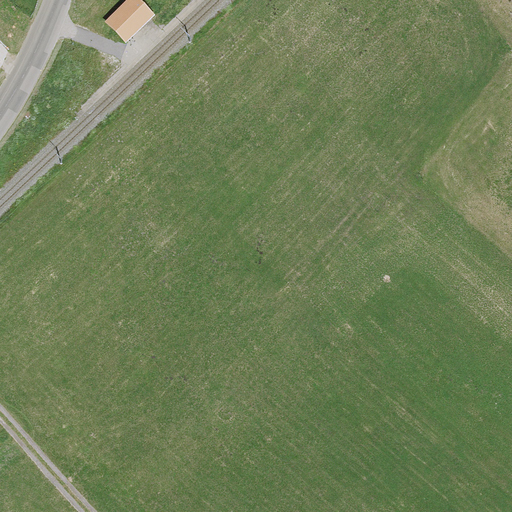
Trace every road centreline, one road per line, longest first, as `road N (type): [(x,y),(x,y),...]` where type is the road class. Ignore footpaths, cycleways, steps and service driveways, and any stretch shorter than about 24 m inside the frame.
road 1 (track): [(0,417),(85,511)]
road 2 (tertiary): [(0,113),(57,0)]
